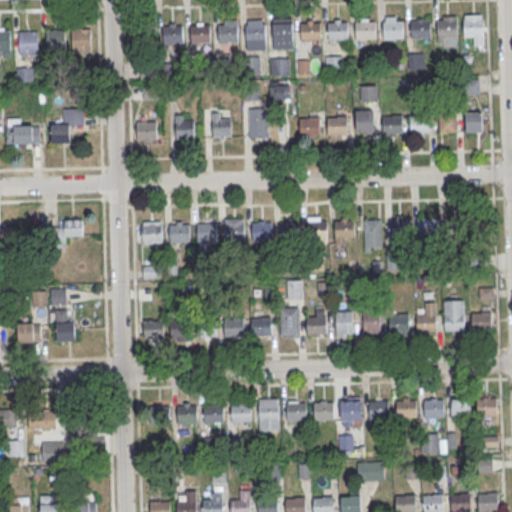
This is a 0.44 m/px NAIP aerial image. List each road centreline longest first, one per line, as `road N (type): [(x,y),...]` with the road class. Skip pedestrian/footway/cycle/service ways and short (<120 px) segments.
road 1 (residential): [(109,0),(125,511)]
road 2 (residential): [(511,174),(0,186)]
road 3 (residential): [(511,365),(0,376)]
road 4 (residential): [(503,0),(511,228)]
